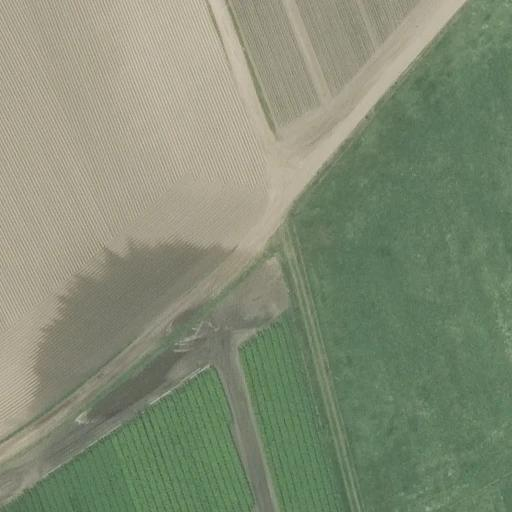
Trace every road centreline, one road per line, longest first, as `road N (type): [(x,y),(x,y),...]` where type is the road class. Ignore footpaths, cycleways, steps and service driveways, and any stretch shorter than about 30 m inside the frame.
road 1 (track): [(459,0),(225,283),(0,462)]
road 2 (track): [(281,209),(354,511)]
road 3 (track): [(281,209),(211,0)]
